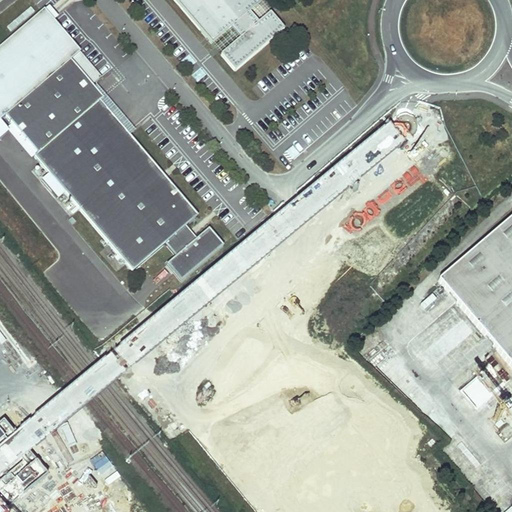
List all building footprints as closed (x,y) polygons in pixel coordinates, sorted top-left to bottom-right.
[(241,38),(221,55),(235,72),(285,30),(270,13),(258,23),(250,13),(261,3),(258,0),(173,0),(177,4),(212,45),(232,28),(241,38)] [(181,283),(223,247),(209,230),(197,240),(186,227),(197,218),(99,102),(103,100),(91,87),(101,78),(44,11),(0,48),(0,142),(10,134),(26,152),(32,147),(38,154),(34,157),(41,165),(132,273),(165,246),(175,258),(167,266),(181,283)] [(212,45),(221,55),(241,38),(232,28),(212,45)] [(201,68),(192,75),(197,82),(206,75),(201,68)] [(34,157),(38,154),(32,147),(26,152),(21,157),(34,172),(41,165),(34,157)] [(511,218),(466,258),(439,281),(455,300),(511,367),(511,218)] [(263,383),(221,420),(303,511),(393,511),(399,508),(361,465),(376,474),(422,434),(380,387),(367,399),(371,405),(368,402),(313,341),(340,318),(324,300),(329,291),(339,297),(350,287),(334,269),(302,297),(297,292),(306,279),(290,261),(226,317),(242,334),(288,294),(297,299),(286,309),(299,324),(279,341),(271,354),(260,341),(241,358),(263,383)] [(297,299),(323,282),(321,278),(310,285),(307,282),(292,292),(297,299)] [(454,337),(461,332),(452,320),(445,326),(454,337)] [(407,373),(396,382),(424,417),(435,409),(407,373)]
